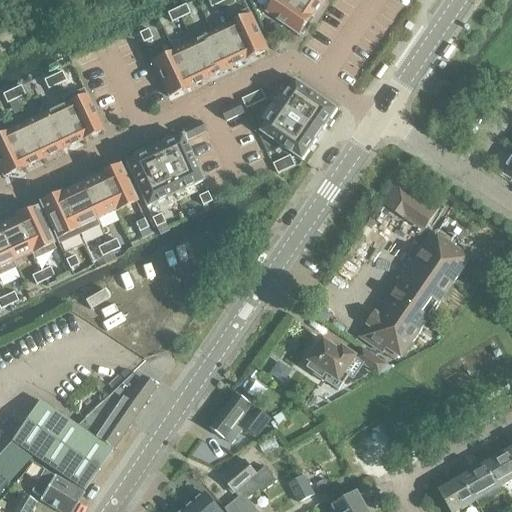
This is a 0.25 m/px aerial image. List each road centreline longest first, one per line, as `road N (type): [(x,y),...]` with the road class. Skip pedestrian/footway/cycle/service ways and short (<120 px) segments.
road 1 (tertiary): [(108,511),(378,118)]
road 2 (residential): [(0,204),(290,62),(378,118)]
road 3 (residential): [(412,511),(396,483),(511,418)]
road 4 (tertiary): [(378,118),(460,0)]
